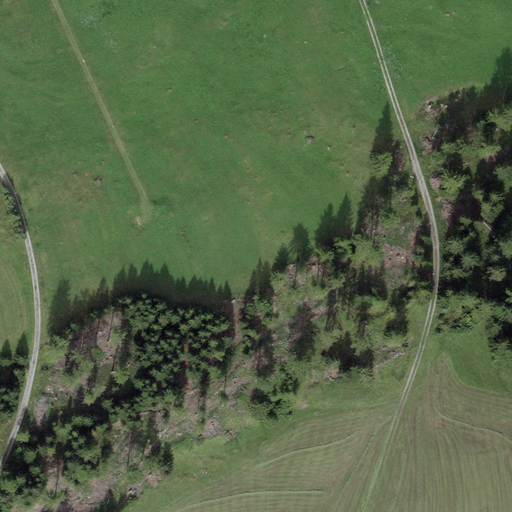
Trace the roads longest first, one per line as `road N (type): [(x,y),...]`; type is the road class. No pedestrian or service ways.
road 1 (track): [(365,511),(436,281),(435,227),(361,0)]
road 2 (track): [(0,168),(37,284),(35,364),(0,471)]
road 3 (track): [(51,0),(163,236)]
